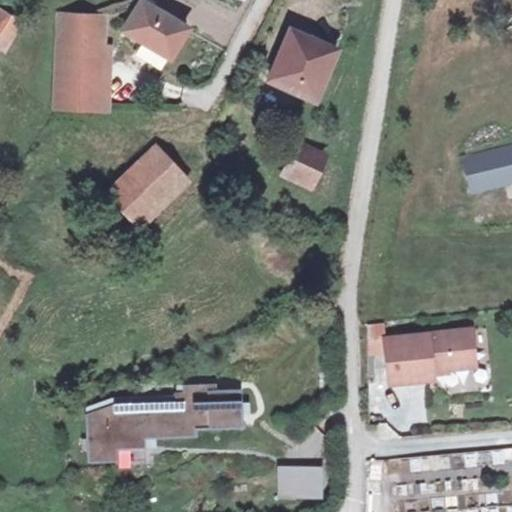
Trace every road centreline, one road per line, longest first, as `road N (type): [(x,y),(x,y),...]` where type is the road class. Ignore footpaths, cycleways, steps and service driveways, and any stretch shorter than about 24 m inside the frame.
road 1 (residential): [(391,0),(354,298),(353,511)]
road 2 (residential): [(263,0),(214,95),(197,100),(152,87)]
